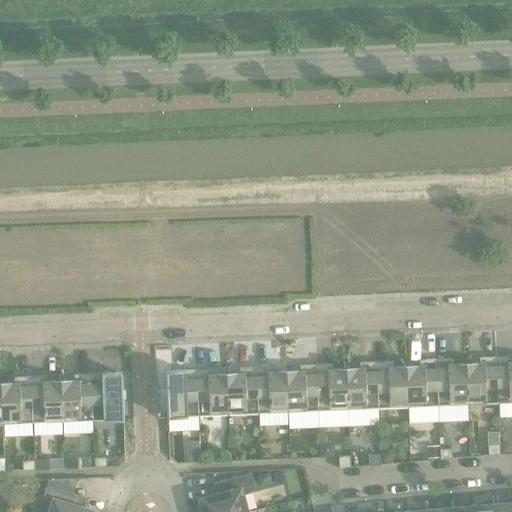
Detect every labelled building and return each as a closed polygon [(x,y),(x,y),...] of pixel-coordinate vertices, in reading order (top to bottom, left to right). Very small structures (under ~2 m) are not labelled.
[(484,364),(467,365),(469,405),(499,404),(497,357),(484,358),(484,364)] [(509,357),(497,357),(499,404),(511,403),(511,362),(510,363),(509,357)] [(450,359),(437,360),(439,407),(469,405),(467,365),(450,365),(450,359)] [(424,366),(407,367),(409,408),(439,407),(437,360),(424,360),(424,366)] [(364,369),(347,370),(349,410),(379,409),(377,362),(364,363),(364,369)] [(390,362),(377,362),(379,409),(409,408),(407,367),(390,368),(390,362)] [(330,364),(317,365),(319,412),(349,410),(347,370),(330,370),(330,364)] [(304,371),(287,372),(289,413),(319,412),(317,365),(304,365),(304,371)] [(244,374),(227,375),(229,416),(259,414),(257,367),(244,368),(244,374)] [(270,367),(257,367),(259,414),(289,413),(287,372),(270,373),(270,367)] [(210,369),(197,370),(199,417),(229,416),(227,375),(210,375),(210,369)] [(166,371),(167,379),(168,418),(199,417),(197,370),(166,371)] [(122,373),(91,374),(93,421),(124,420),(122,373)] [(79,381),(62,382),(64,423),(93,421),(91,374),(79,375),(79,381)] [(44,376),(32,377),(34,424),(64,423),(62,382),(45,382),(44,376)] [(19,384),(2,384),(4,425),(34,424),(32,377),(19,378),(19,384)] [(328,443),(320,444),(321,458),(335,457),(335,448),(328,443)] [(511,446),(508,443),(501,443),(502,454),(511,453),(511,446)] [(488,445),(489,456),(501,455),(500,445),(488,445)] [(439,446),(428,447),(429,458),(440,457),(439,446)] [(267,450),(261,450),(261,459),(271,459),(270,453),(267,450)] [(441,450),(441,460),(453,459),(453,450),(441,450)] [(387,453),(381,453),(381,455),(381,465),(393,464),(392,456),(387,453)] [(369,456),(369,467),(381,466),(381,465),(381,455),(369,456)] [(351,456),(339,457),(340,469),(351,468),(351,456)] [(95,457),(65,459),(66,469),(95,468),(95,459),(95,457)] [(95,459),(95,468),(107,468),(107,458),(95,459)] [(64,459),(35,460),(35,461),(35,471),(64,469),(64,459)] [(23,462),(24,471),(35,471),(35,461),(23,462)] [(201,504),(202,504),(201,511),(248,511),(244,495),(245,495),(249,493),(252,491),(255,488),(251,473),(215,483),(218,495),(200,499),(201,504)] [(269,473),(258,476),(259,482),(263,484),(271,482),(269,473)] [(52,507),(50,511),(89,511),(90,510),(90,509),(88,510),(84,508),(87,499),(47,487),(44,499),(48,500),(52,507)] [(8,508),(8,509),(18,511),(21,499),(11,497),(8,508)] [(498,504),(495,504),(495,511),(511,511),(511,502),(509,503),(509,500),(508,500),(498,504)] [(477,506),(473,506),(473,511),(495,511),(495,504),(487,505),(487,502),(477,506)]
